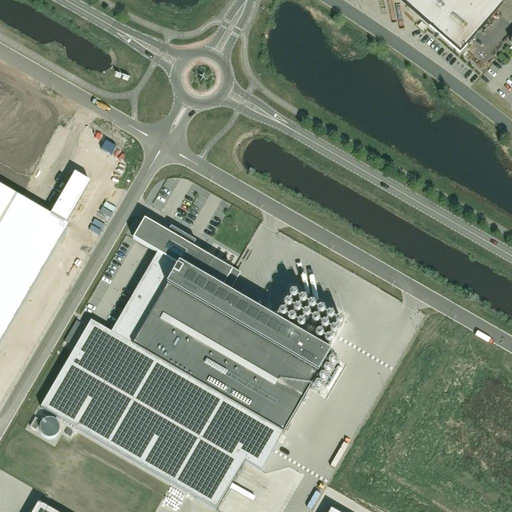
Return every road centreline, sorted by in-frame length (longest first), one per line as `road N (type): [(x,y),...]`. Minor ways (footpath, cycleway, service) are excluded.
road 1 (unclassified): [(162,144),(511,345)]
road 2 (unclassified): [(0,424),(162,144)]
road 3 (secondary): [(290,129),(511,253)]
road 4 (unknown): [(294,511),(333,423),(418,292)]
road 5 (unclassified): [(511,129),(330,0)]
road 6 (tertiary): [(0,51),(162,144)]
